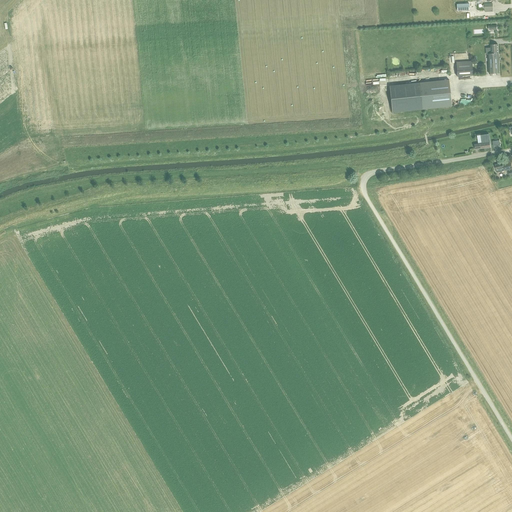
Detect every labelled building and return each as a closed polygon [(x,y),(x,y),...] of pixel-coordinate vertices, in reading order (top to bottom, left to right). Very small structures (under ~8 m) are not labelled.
[(499,74),(497,45),(491,46),(491,48),(486,48),(486,55),(488,54),(489,75),(499,74)] [(473,75),(472,66),(469,66),(469,63),(456,64),(457,76),(473,75)] [(449,80),(389,87),(392,114),(452,107),(449,80)] [(482,144),(475,145),(475,150),(490,148),(489,141),(489,135),(481,136),(482,142),(482,144)] [(511,169),(510,163),(503,165),(502,164),(495,166),(496,170),(497,170),(498,173),(505,171),(506,171),(511,169)]
